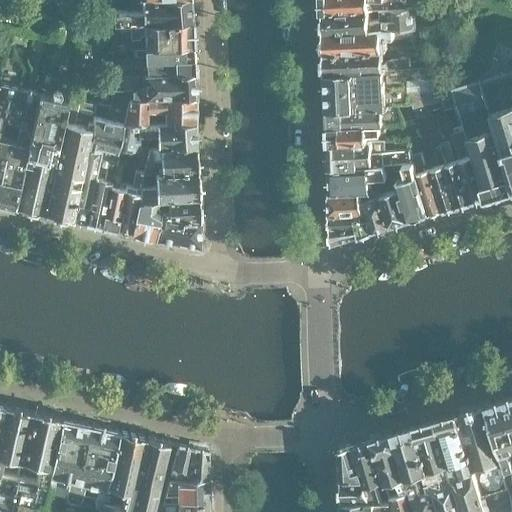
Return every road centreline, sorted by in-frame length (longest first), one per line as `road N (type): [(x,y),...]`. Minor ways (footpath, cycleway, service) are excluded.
road 1 (residential): [(210,0),(218,271)]
road 2 (residential): [(322,269),(311,0)]
road 3 (residential): [(0,379),(224,431)]
road 4 (residential): [(218,271),(0,219)]
road 5 (residential): [(511,210),(322,269)]
road 6 (residential): [(325,440),(511,382)]
road 7 (residential): [(325,440),(322,269)]
